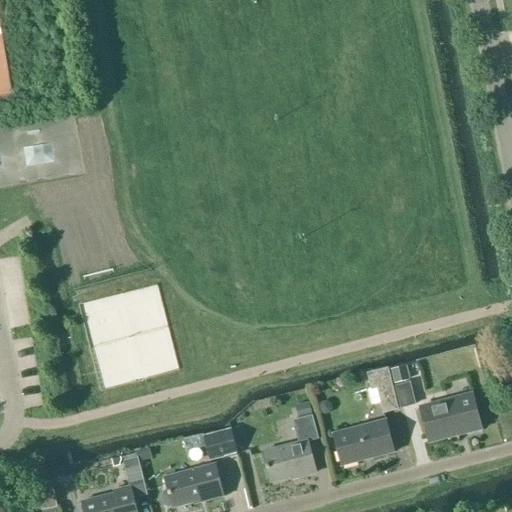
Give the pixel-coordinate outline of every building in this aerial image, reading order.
[(390,371),(393,386),(409,382),(405,367),(390,371)] [(383,413),(397,409),(386,368),(367,373),(372,389),(368,390),(372,406),(381,403),(383,413)] [(409,383),(395,387),(401,408),(414,404),(409,383)] [(463,426),(465,434),(482,429),(472,394),(420,408),(427,436),(463,426)] [(308,403),(295,407),(298,419),(312,415),(308,403)] [(316,473),(308,442),(319,440),(313,416),(293,421),(299,444),(263,453),(271,482),(298,475),(299,477),(316,473)] [(333,434),(342,466),(394,452),(386,421),(333,434)] [(232,431),(204,437),(209,460),(237,454),(232,431)] [(139,462),(153,459),(150,449),(136,452),(139,462)] [(118,458),(111,459),(113,467),(113,468),(119,466),(120,466),(120,463),(121,461),(120,457),(119,458),(118,458)] [(136,459),(124,462),(130,487),(114,492),(115,495),(81,503),(83,511),(136,511),(133,498),(146,495),(136,459)] [(215,465),(164,478),(168,491),(164,492),(162,496),(164,504),(169,507),(172,506),(173,508),(204,500),(204,502),(223,497),(215,465)] [(37,486),(42,511),(56,507),(51,483),(37,486)]
